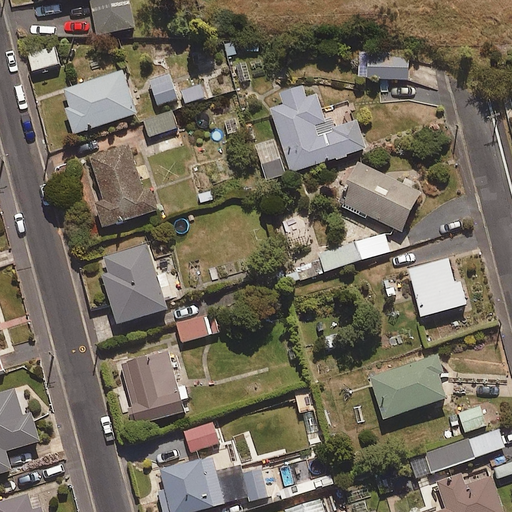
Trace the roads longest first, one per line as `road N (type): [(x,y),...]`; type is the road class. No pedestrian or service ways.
road 1 (residential): [(0,77),(113,511)]
road 2 (residential): [(466,93),(511,267)]
